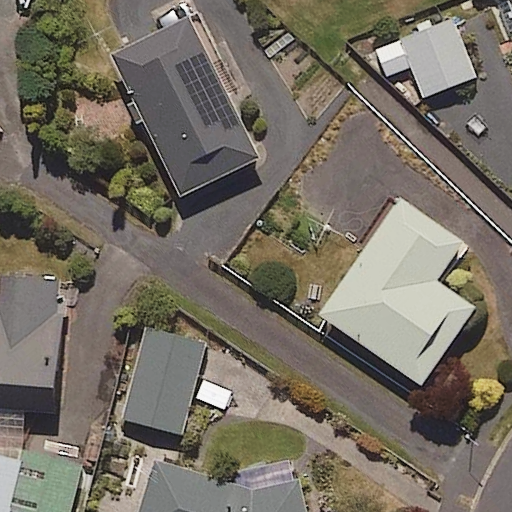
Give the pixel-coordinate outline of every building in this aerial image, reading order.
[(181,197),(263,156),(193,17),(112,57),(181,197)] [(423,100),(482,76),(459,19),(378,51),(388,78),(411,69),(423,100)] [(325,317),(428,387),(481,308),(443,282),(470,243),(405,200),(325,317)] [(0,408),(29,412),(57,415),(71,286),(0,277),(0,408)] [(186,434),(208,343),(148,328),(125,419),(186,434)] [(26,449),(24,459),(11,511),(74,511),(87,463),(26,449)] [(0,511),(11,511),(24,459),(0,453),(0,511)] [(309,511),(299,458),(239,473),(243,486),(237,487),(159,464),(143,511),(309,511)]
